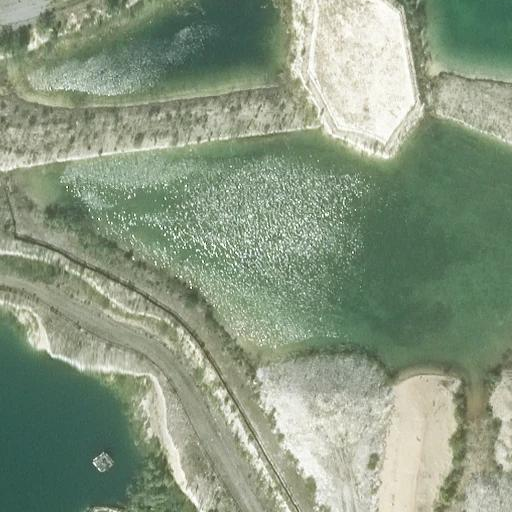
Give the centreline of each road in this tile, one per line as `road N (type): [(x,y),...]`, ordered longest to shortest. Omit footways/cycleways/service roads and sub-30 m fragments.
road 1 (track): [(0,272),(158,351),(254,511)]
road 2 (track): [(333,0),(378,118)]
